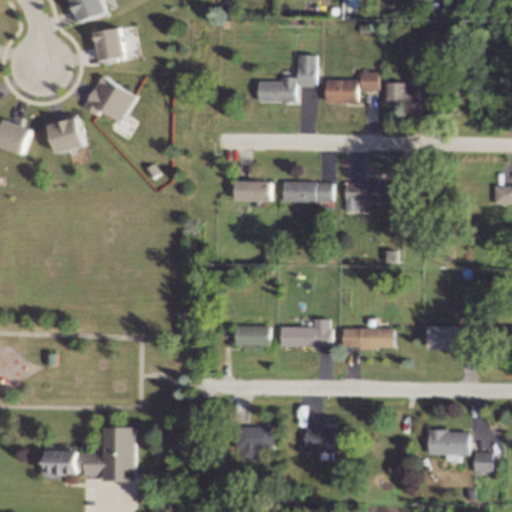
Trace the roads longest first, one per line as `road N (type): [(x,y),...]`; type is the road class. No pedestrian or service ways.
road 1 (residential): [(205,386),(511,391)]
road 2 (residential): [(236,141),(511,144)]
